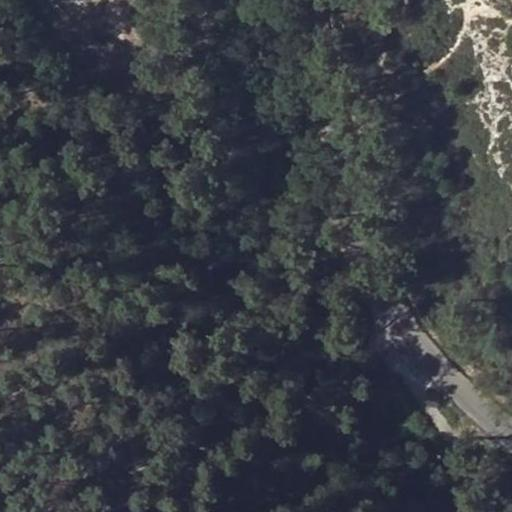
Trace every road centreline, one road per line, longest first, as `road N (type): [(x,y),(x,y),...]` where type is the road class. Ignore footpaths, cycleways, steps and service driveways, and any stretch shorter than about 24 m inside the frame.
road 1 (tertiary): [(511,436),(430,360),(390,310),(305,0)]
road 2 (track): [(488,511),(402,370),(390,310)]
